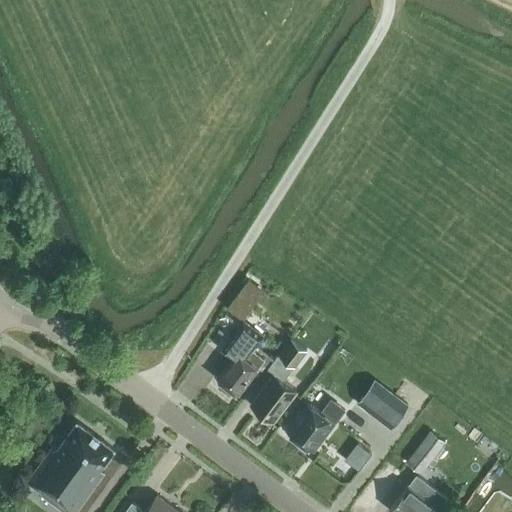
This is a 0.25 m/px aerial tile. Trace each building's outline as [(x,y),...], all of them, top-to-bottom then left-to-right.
[(266,297),(254,288),(247,298),(259,307),(266,297)] [(310,310),(293,334),(305,343),(322,320),(310,310)] [(232,392),(235,390),(238,392),(258,366),(246,357),(263,334),(244,320),(222,348),(233,356),(218,377),(227,384),(225,387),(232,392)] [(307,348),(292,337),(280,352),(279,352),(268,367),(274,372),(251,402),(273,419),(296,389),(283,379),(307,348)] [(358,401),(391,426),(408,404),(391,391),(375,379),(358,401)] [(308,401),(287,429),(313,449),(334,421),(333,421),(343,408),(331,399),(321,412),(308,401)] [(115,448),(77,420),(58,447),(54,444),(28,480),(42,490),(40,493),(66,511),(75,511),(104,472),(100,469),(115,448)] [(421,472),(445,439),(430,427),(405,459),(421,472)] [(393,503),(389,508),(394,511),(436,511),(440,508),(440,507),(448,497),(432,485),(417,473),(409,483),(393,503)] [(182,511),(157,494),(145,510),(132,501),(123,511),(182,511)]
